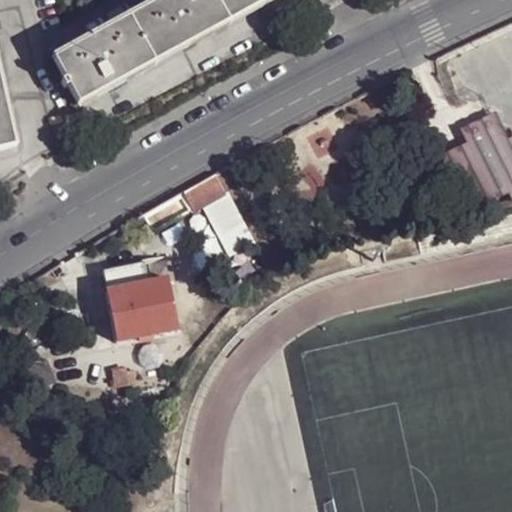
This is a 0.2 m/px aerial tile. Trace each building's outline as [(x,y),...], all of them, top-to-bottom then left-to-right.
[(267,0),(168,0),(54,63),(77,104),(267,0)] [(0,150),(8,149),(0,112),(0,150)] [(493,117),(465,130),(471,144),(444,158),(459,186),(472,180),(486,207),(511,194),(511,141),(506,144),(493,117)] [(225,196),(215,175),(183,192),(194,212),(225,196)] [(428,265),(511,247),(511,214),(422,236),(428,265)] [(141,266),(101,274),(106,293),(104,294),(114,344),(138,339),(153,336),(177,331),(167,285),(172,284),(167,263),(141,268),(141,266)] [(153,336),(138,339),(139,344),(154,341),(153,336)]
